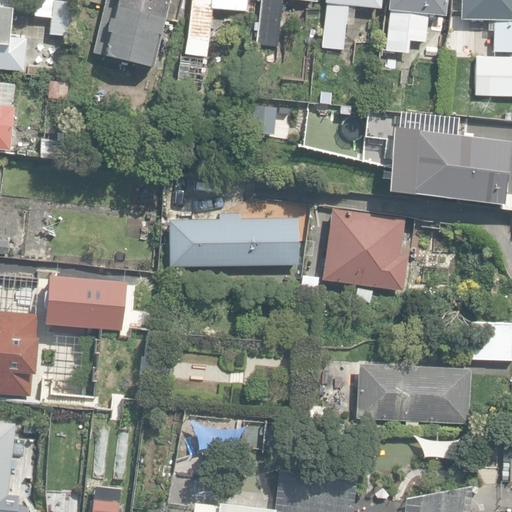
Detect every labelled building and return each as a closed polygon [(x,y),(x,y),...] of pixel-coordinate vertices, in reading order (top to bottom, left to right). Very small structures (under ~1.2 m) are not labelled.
[(67,36),(70,2),(52,0),(49,34),(67,36)] [(105,0),(104,6),(164,21),(168,5),(164,4),(165,0),(105,0)] [(189,0),(184,53),(207,55),(212,7),(247,11),(247,0),(189,0)] [(257,45),(277,47),(281,0),(301,0),(314,1),(314,0),(257,0),(255,25),(259,26),(257,45)] [(324,0),(320,47),(343,49),(345,24),(351,25),(353,7),(379,9),(380,0),(324,0)] [(389,0),(384,50),(409,52),(410,39),(425,41),(427,14),(446,16),(447,0),(389,0)] [(492,51),(511,51),(511,0),(461,0),(460,19),(487,20),(486,27),(494,28),(492,51)] [(0,67),(23,69),(26,34),(14,33),(16,6),(0,4),(0,67)] [(160,35),(164,21),(104,6),(93,51),(150,65),(157,34),(160,35)] [(250,60),(259,61),(261,48),(252,47),(250,60)] [(474,95),(511,96),(511,56),(475,55),(474,95)] [(174,95),(201,98),(206,61),(180,57),(174,95)] [(47,98),(66,100),(68,81),(49,79),(47,98)] [(0,148),(9,149),(14,106),(0,104),(0,148)] [(372,130),(407,133),(409,113),(374,109),(372,130)] [(501,204),(509,142),(415,130),(412,156),(394,154),(390,188),(408,190),(408,193),(501,204)] [(40,157),(61,159),(63,145),(41,143),(40,157)] [(322,278),(402,289),(407,255),(399,254),(403,218),(331,208),(322,278)] [(173,222),(173,266),(298,262),(298,217),(173,222)] [(113,280),(52,275),(47,322),(109,326),(113,280)] [(0,392),(30,395),(32,373),(35,373),(38,337),(35,337),(37,315),(0,311),(0,392)] [(471,359),(511,359),(511,322),(471,322),(471,359)] [(405,425),(418,425),(418,421),(468,424),(470,370),(358,364),(356,419),(405,421),(405,425)] [(308,418),(323,419),(324,405),(310,404),(308,418)] [(5,506),(15,423),(0,421),(0,511),(28,511),(29,508),(5,506)] [(116,511),(119,489),(93,486),(90,511),(116,511)] [(274,511),(275,509),(217,502),(217,506),(195,503),(193,511),(274,511)]
